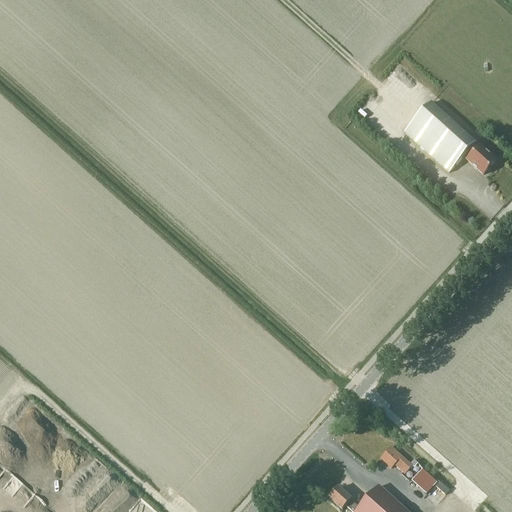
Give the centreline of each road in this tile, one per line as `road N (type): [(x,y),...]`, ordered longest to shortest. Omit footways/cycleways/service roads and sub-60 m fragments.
road 1 (tertiary): [(250,511),(511,221)]
road 2 (track): [(281,0),(378,85)]
